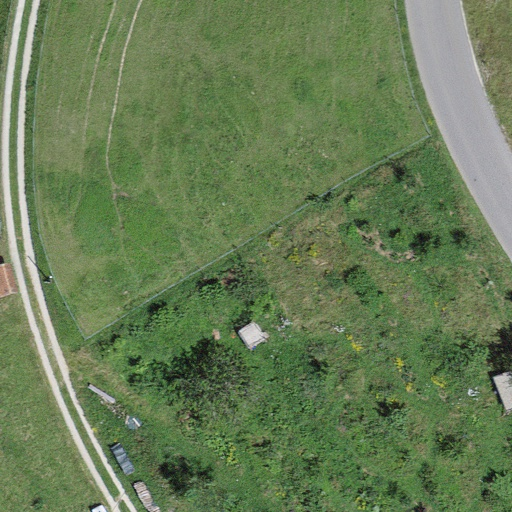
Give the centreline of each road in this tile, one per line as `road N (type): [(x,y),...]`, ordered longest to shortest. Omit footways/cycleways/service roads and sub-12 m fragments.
road 1 (track): [(25,0),(11,123),(26,274),(82,440),(129,511)]
road 2 (unclassified): [(511,210),(447,79),(437,0)]
